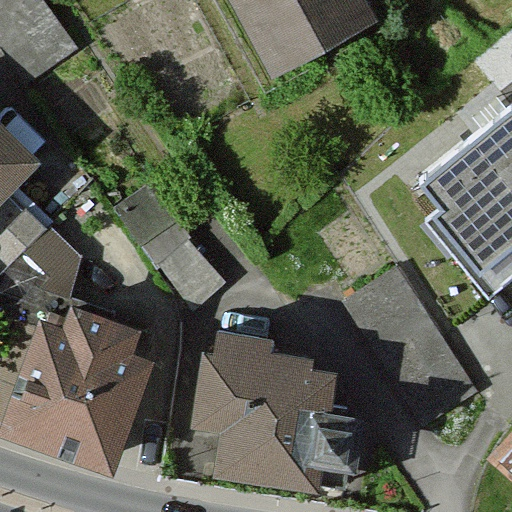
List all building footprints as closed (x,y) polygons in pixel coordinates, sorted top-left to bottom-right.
[(35,0),(14,0),(0,16),(0,56),(21,87),(72,51),(35,0)] [(379,30),(363,0),(227,0),(271,85),(379,30)] [(510,279),(511,277),(511,112),(429,179),(510,279)] [(0,213),(43,169),(0,126),(0,213)] [(114,212),(154,276),(157,273),(191,315),(213,283),(182,244),(186,240),(154,188),(114,212)] [(472,382),(401,266),(350,297),(421,413),(472,382)] [(143,363),(152,338),(74,311),(67,331),(43,323),(0,433),(116,469),(156,368),(143,363)] [(274,361),(275,344),(215,337),(213,356),(204,355),(194,437),(223,440),(217,484),(321,496),(324,476),(358,480),(365,425),(336,422),(341,381),(313,378),(314,366),(274,361)]
